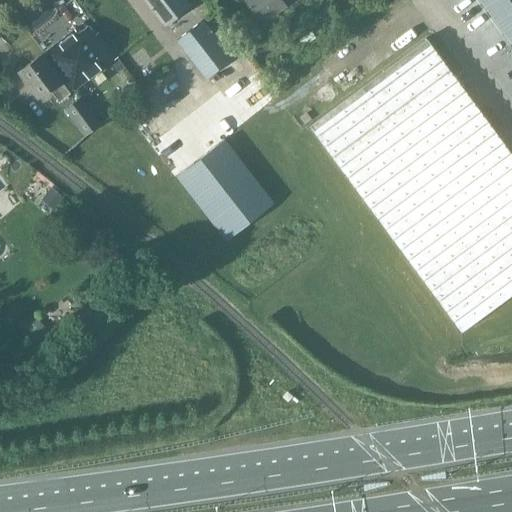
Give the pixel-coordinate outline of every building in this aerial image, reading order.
[(145,0),(165,25),(190,6),(185,0),(145,0)] [(279,0),(245,0),(243,2),(260,26),(285,8),(279,0)] [(511,0),(480,0),(511,42),(511,0)] [(315,20),(303,28),(309,38),(321,30),(315,20)] [(207,79),(232,59),(203,21),(177,41),(207,79)] [(74,90),(117,57),(107,44),(104,47),(88,26),(79,33),(76,29),(45,53),(74,90)] [(460,331),(464,328),(511,291),(511,157),(425,40),(308,127),(460,331)] [(69,94),(41,55),(18,72),(36,98),(48,89),(58,103),(69,94)] [(79,99),(66,109),(84,133),(98,124),(79,99)] [(224,139),(177,177),(226,241),(274,203),(224,139)] [(63,199),(50,189),(37,199),(50,209),(63,199)]
